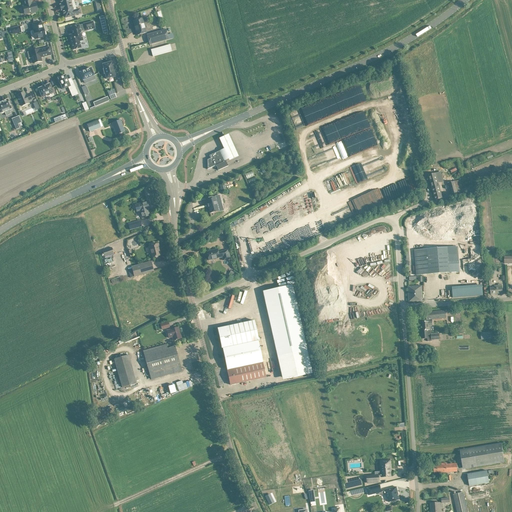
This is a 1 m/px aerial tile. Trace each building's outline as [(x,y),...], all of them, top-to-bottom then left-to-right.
[(23,6),(25,14),(25,15),(31,13),(32,14),(35,13),(35,12),(38,11),(35,3),(31,4),(30,0),(23,0),(25,6),(23,6)] [(59,0),(61,5),(60,5),(61,10),(62,10),(64,18),(74,16),(74,15),(81,14),(80,9),(76,9),(73,0),(59,0)] [(136,30),(135,30),(136,36),(146,33),(142,18),(133,21),(136,30)] [(80,42),(83,41),(81,31),(85,30),(85,31),(95,29),(93,21),(83,24),(83,25),(79,26),(79,25),(71,27),(72,34),(69,35),(73,50),(81,48),(80,42)] [(43,28),(41,22),(32,24),(33,30),(33,31),(31,31),(31,32),(31,35),(32,36),(34,35),(35,39),(46,37),(45,35),(46,35),(46,34),(46,33),(45,32),(44,27),(43,28)] [(170,35),(168,35),(166,29),(147,34),(150,45),(169,40),(169,38),(171,38),(170,35)] [(170,45),(151,50),(153,56),(172,51),(170,45)] [(31,51),(27,52),(29,59),(32,58),(34,63),(35,63),(35,64),(38,63),(38,62),(42,61),(41,57),(51,55),(49,47),(39,50),(39,49),(31,51)] [(106,79),(115,77),(114,71),(114,70),(113,68),(111,62),(102,64),(104,69),(103,69),(104,74),(105,74),(106,79)] [(83,80),(89,78),(90,81),(95,79),(94,76),(91,68),(80,73),(83,80)] [(63,89),(68,87),(72,97),(78,94),(72,80),(68,82),(65,75),(58,78),(63,89)] [(42,87),(43,87),(38,89),(42,97),(53,93),(50,84),(45,86),(45,85),(42,87)] [(117,97),(114,89),(107,92),(111,100),(117,97)] [(17,95),(22,106),(29,103),(28,102),(32,100),(29,94),(25,95),(24,92),(17,95)] [(6,116),(11,114),(10,109),(12,108),(8,99),(0,102),(0,112),(0,113),(4,112),(6,116)] [(60,116),(53,119),(55,123),(62,120),(66,118),(68,117),(67,114),(65,114),(60,116)] [(90,132),(99,128),(101,128),(98,120),(87,124),(90,132)] [(120,120),(112,123),(116,135),(125,131),(125,130),(124,131),(122,126),(123,125),(120,120)] [(228,134),(219,138),(220,142),(224,149),(220,150),(225,160),(228,159),(229,161),(238,156),(230,138),(228,134)] [(378,153),(376,151),(373,155),(376,158),(383,151),(381,149),(378,153)] [(225,161),(220,151),(214,154),(214,153),(209,156),(211,158),(207,160),(208,169),(216,166),(217,168),(218,171),(228,166),(227,163),(226,161),(225,161)] [(387,174),(393,171),(389,164),(376,171),(378,176),(381,175),(383,179),(388,177),(387,174)] [(441,172),(429,175),(436,200),(442,198),(438,183),(443,181),(441,172)] [(460,180),(448,183),(451,195),(463,192),(460,180)] [(215,197),(206,199),(207,205),(208,205),(208,206),(210,213),(219,211),(217,205),(218,205),(222,204),(220,196),(215,197)] [(142,203),(135,205),(137,212),(139,211),(141,218),(145,217),(150,216),(147,207),(148,206),(147,201),(142,203)] [(341,216),(343,223),(349,220),(348,218),(351,217),(349,211),(346,212),(347,214),(341,216)] [(130,230),(141,226),(140,221),(128,224),(130,230)] [(449,228),(443,228),(443,239),(459,239),(459,234),(456,234),(456,230),(452,230),(452,234),(449,234),(449,228)] [(158,244),(149,246),(152,258),(161,255),(159,248),(160,248),(158,244)] [(102,251),(105,257),(105,258),(114,255),(112,247),(102,251)] [(459,272),(457,247),(414,250),(417,275),(459,272)] [(221,252),(221,253),(218,254),(217,249),(206,252),(209,260),(219,258),(219,257),(222,256),(223,260),(230,259),(228,250),(221,252)] [(328,249),(307,259),(310,265),(331,255),(328,249)] [(131,267),(132,269),(128,270),(130,278),(154,271),(151,261),(131,267)] [(494,287),(490,288),(490,294),(502,293),(502,285),(494,286),(494,287)] [(421,286),(409,287),(410,302),(422,301),(422,296),(421,286)] [(462,289),(452,290),(453,298),(463,297),(462,289)] [(446,311),(427,312),(426,312),(427,320),(446,318),(446,311)] [(255,326),(254,321),(217,328),(222,348),(227,370),(230,385),(266,377),(259,341),(255,326)] [(432,325),(433,325),(433,321),(422,322),(423,330),(422,330),(423,339),(427,339),(428,341),(432,341),(432,340),(440,339),(439,334),(431,334),(431,330),(432,330),(432,325)] [(172,337),(173,341),(181,338),(178,327),(167,331),(169,338),(172,337)] [(493,339),(493,332),(481,333),(481,340),(493,339)] [(143,351),(144,355),(151,380),(182,371),(175,346),(168,348),(166,344),(143,351)] [(286,379),(316,373),(312,348),(281,354),(286,379)] [(124,385),(139,382),(133,354),(118,357),(124,385)] [(505,462),(501,443),(460,450),(463,469),(505,462)] [(375,475),(367,476),(367,483),(379,482),(379,477),(382,477),(391,476),(390,469),(391,469),(390,460),(380,461),(380,462),(381,471),(377,472),(375,472),(375,475)] [(442,465),(434,466),(434,473),(439,473),(457,472),(457,464),(447,465),(447,463),(441,464),(442,465)] [(489,483),(487,470),(467,474),(469,486),(489,483)] [(179,482),(174,480),(181,511),(184,511),(188,502),(189,501),(188,504),(190,504),(190,502),(190,501),(188,494),(185,495),(185,493),(189,492),(188,489),(185,488),(188,487),(189,487),(192,478),(193,482),(193,483),(197,497),(199,496),(200,500),(207,498),(208,495),(214,497),(207,472),(183,478),(182,481),(179,482)] [(380,485),(367,488),(368,491),(374,490),(375,494),(379,493),(382,492),(380,485)] [(396,487),(386,490),(387,498),(388,498),(389,502),(399,500),(397,492),(396,487)] [(453,494),(456,511),(467,511),(463,492),(453,494)] [(269,494),(265,496),(269,505),(273,503),(269,494)] [(362,507),(369,507),(368,496),(361,497),(362,507)] [(440,511),(439,503),(435,503),(430,503),(431,509),(432,509),(432,511),(440,511)]
